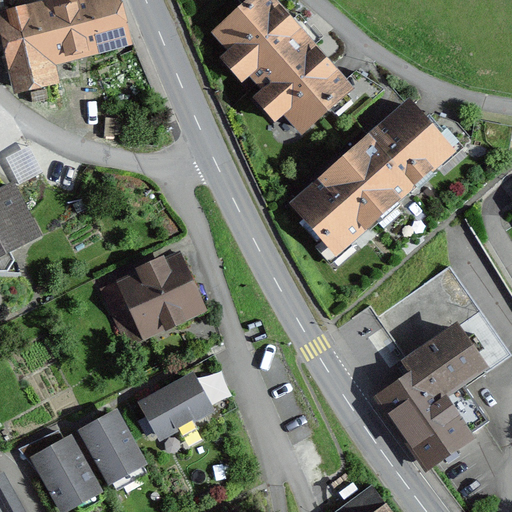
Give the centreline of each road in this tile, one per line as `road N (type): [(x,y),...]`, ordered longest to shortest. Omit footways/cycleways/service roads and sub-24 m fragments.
road 1 (secondary): [(209,149),(314,349),(426,511)]
road 2 (unclassified): [(276,450),(188,200),(186,162)]
road 3 (unclassified): [(315,0),(417,79),(511,106)]
road 4 (residential): [(186,162),(140,164),(62,143),(0,92)]
road 5 (secondary): [(146,0),(209,149)]
